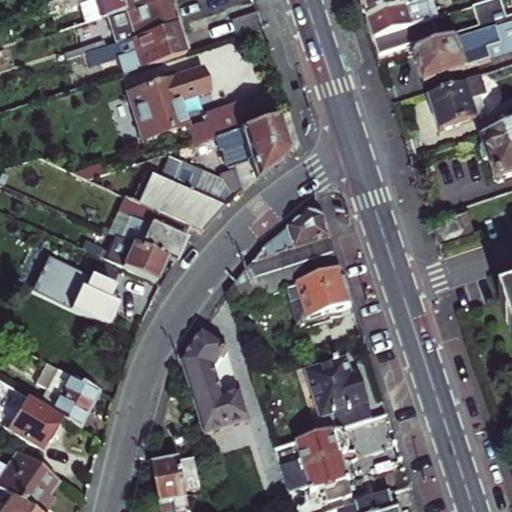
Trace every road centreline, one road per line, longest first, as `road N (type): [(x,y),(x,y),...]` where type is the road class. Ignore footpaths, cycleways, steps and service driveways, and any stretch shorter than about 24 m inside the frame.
road 1 (tertiary): [(355,147),(249,225),(169,314),(142,370),(106,511)]
road 2 (secondary): [(475,511),(355,147)]
road 3 (secondary): [(306,0),(355,147)]
